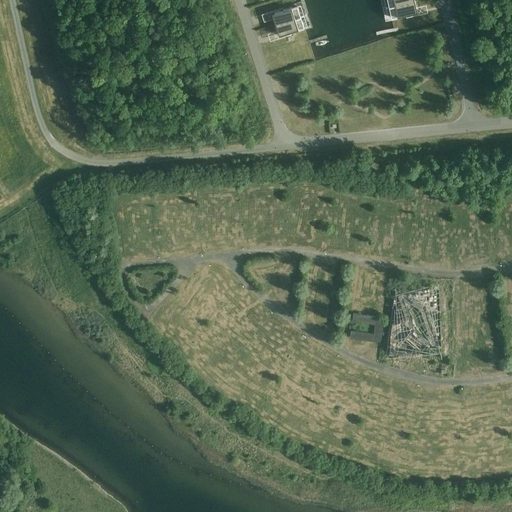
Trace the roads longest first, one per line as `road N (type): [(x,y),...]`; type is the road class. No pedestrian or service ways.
road 1 (residential): [(473,126),(283,143),(239,0)]
road 2 (residential): [(473,126),(447,0)]
